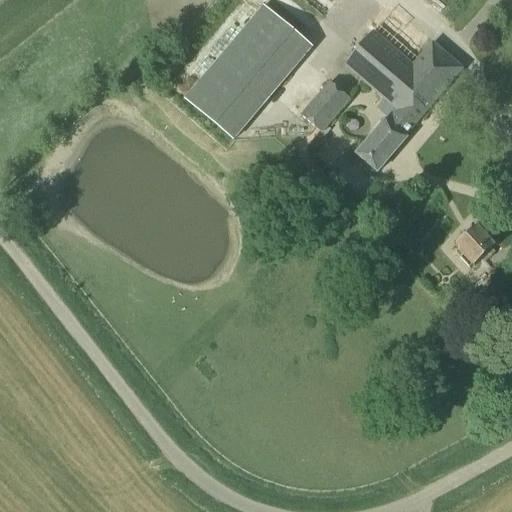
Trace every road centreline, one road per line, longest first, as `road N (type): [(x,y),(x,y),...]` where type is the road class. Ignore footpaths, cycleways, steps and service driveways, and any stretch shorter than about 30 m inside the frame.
road 1 (unclassified): [(243,511),(195,485),(0,241)]
road 2 (unclassified): [(511,455),(400,511)]
